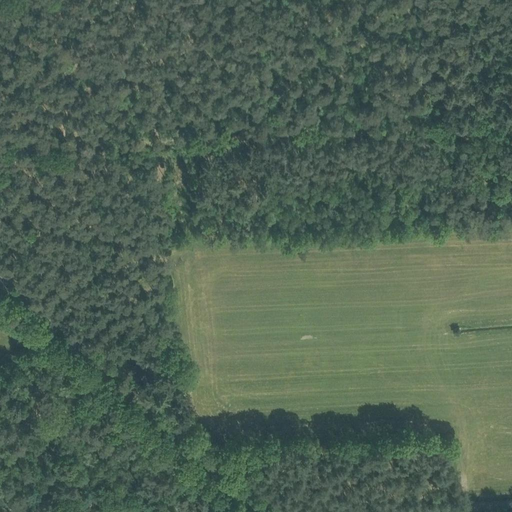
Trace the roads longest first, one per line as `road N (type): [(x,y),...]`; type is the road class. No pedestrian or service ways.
road 1 (unclassified): [(265,511),(0,280)]
road 2 (track): [(97,366),(0,462)]
